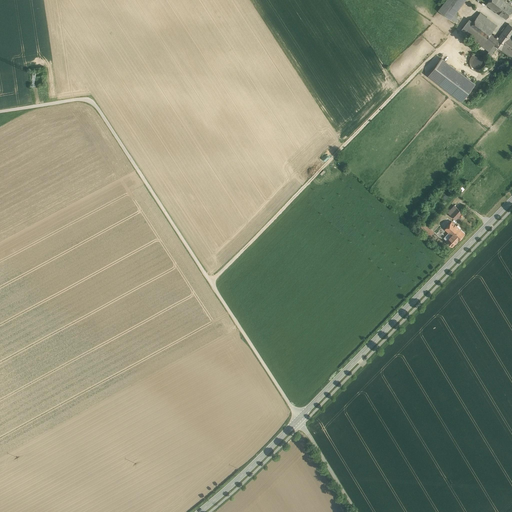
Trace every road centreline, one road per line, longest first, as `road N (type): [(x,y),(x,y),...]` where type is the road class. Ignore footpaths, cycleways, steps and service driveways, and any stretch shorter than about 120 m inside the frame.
road 1 (track): [(299,417),(97,106),(88,99),(0,111)]
road 2 (tertiary): [(199,511),(511,200)]
